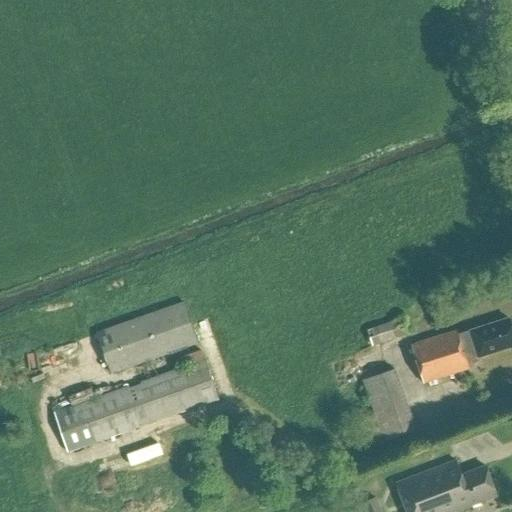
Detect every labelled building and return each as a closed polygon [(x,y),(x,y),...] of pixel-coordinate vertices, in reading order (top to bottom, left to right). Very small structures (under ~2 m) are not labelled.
[(97,333),(111,372),(197,342),(183,302),(97,333)] [(511,346),(511,331),(508,318),(468,331),(468,330),(455,334),(454,330),(408,345),(420,384),(467,369),(464,360),(476,356),(476,358),(511,346)] [(366,331),(372,346),(407,334),(402,319),(366,331)] [(358,320),(335,325),(339,344),(362,339),(358,320)] [(55,413),(68,451),(217,398),(204,360),(55,413)] [(363,380),(384,441),(415,430),(393,369),(363,380)] [(356,380),(336,384),(344,418),(334,421),(336,427),(348,425),(353,446),(370,442),(356,380)] [(453,511),(496,496),(484,466),(461,475),(455,460),(395,483),(406,511),(453,511)] [(362,504),(365,511),(379,511),(374,499),(362,504)]
